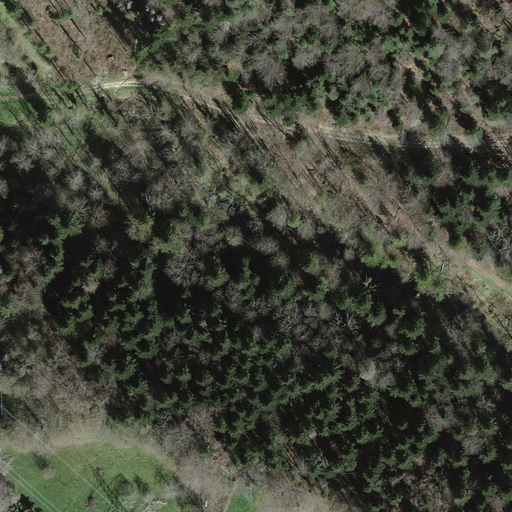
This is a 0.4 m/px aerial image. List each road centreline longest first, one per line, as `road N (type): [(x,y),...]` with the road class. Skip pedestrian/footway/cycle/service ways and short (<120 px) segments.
road 1 (track): [(0,223),(45,206),(73,214),(327,348),(456,434),(511,483)]
road 2 (track): [(511,143),(306,130),(146,83),(0,97)]
